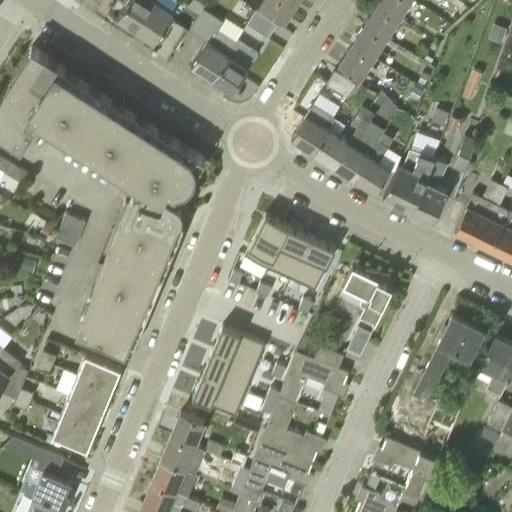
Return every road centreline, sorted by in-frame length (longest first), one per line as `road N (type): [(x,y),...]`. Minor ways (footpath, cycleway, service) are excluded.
road 1 (residential): [(100,511),(251,140)]
road 2 (residential): [(322,511),(439,248)]
road 3 (residential): [(251,140),(32,0)]
road 4 (residential): [(439,248),(339,198),(251,140)]
road 5 (residential): [(251,140),(341,0)]
